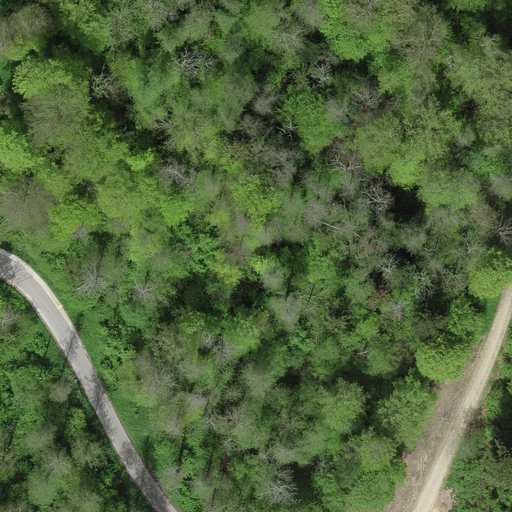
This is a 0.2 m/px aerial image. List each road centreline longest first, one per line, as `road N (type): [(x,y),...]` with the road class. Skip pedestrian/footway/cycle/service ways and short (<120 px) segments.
road 1 (unclassified): [(168,511),(57,318),(0,262)]
road 2 (track): [(511,296),(418,511)]
